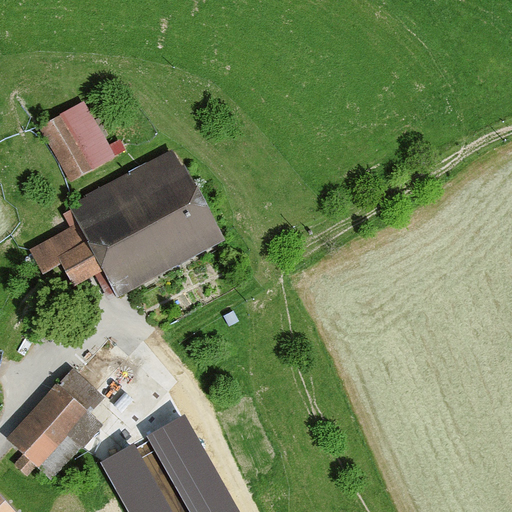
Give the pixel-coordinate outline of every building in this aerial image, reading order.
[(110,161),(82,109),(38,133),(66,185),(110,161)] [(221,245),(172,155),(68,211),(77,229),(28,255),(42,282),(62,272),(73,293),(106,276),(119,300),(221,245)] [(58,393),(53,388),(4,444),(21,459),(13,468),(25,479),(34,470),(37,473),(67,439),(82,451),(102,428),(87,415),(100,400),(72,377),(58,393)] [(239,511),(184,415),(147,436),(190,511),(239,511)] [(172,511),(134,443),(100,462),(128,511),(172,511)] [(10,511),(0,501),(0,511),(10,511)]
